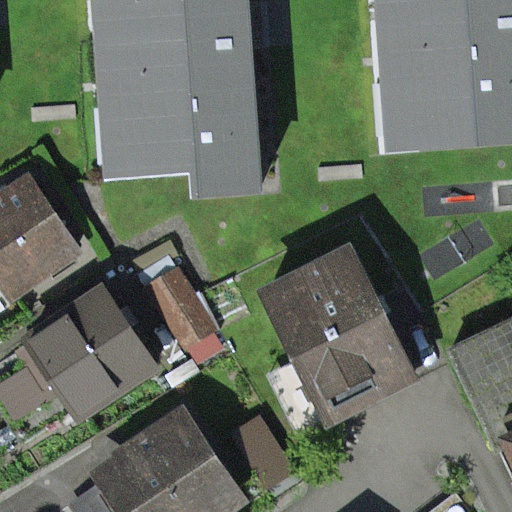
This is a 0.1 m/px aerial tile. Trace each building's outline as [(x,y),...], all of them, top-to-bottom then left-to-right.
[(250,0),(96,0),(108,173),(192,167),(194,191),(264,186),(250,0)] [(511,0),(376,0),(388,147),(511,138),(511,0)] [(26,186),(0,204),(0,296),(70,246),(26,186)] [(354,237),(268,285),(337,410),(424,362),(354,237)] [(179,270),(148,288),(180,343),(211,325),(179,270)] [(105,288),(29,343),(80,413),(156,358),(105,288)] [(189,411),(95,476),(119,511),(188,511),(236,479),(189,411)] [(262,419),(235,435),(265,484),(292,468),(262,419)]
